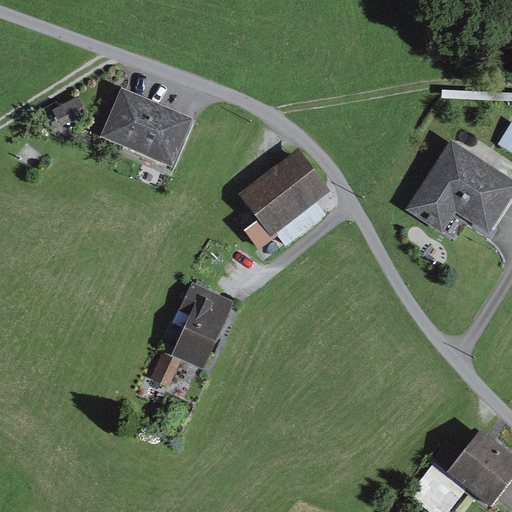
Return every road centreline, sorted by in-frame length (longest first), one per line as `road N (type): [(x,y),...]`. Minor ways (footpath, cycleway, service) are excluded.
road 1 (unclassified): [(511,421),(426,329),(303,138),(214,89),(0,14)]
road 2 (track): [(114,54),(0,125)]
